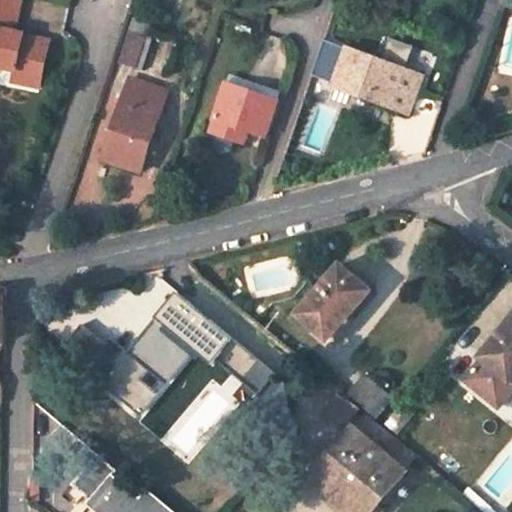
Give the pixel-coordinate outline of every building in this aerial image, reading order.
[(0,0),(0,67),(15,71),(13,81),(39,87),(49,44),(24,38),(24,36),(14,34),(21,0),(0,0)] [(132,28),(148,33),(151,23),(136,18),(132,28)] [(136,68),(148,33),(132,28),(121,63),(136,68)] [(409,113),(423,75),(348,49),(334,87),(409,113)] [(252,81),(230,74),(227,82),(250,89),(252,81)] [(131,79),(104,159),(141,172),(168,91),(131,79)] [(266,137),(278,99),(276,99),(279,90),(252,81),(250,89),(227,82),(210,133),(235,141),(237,134),(246,137),(248,131),(266,137)] [(246,137),(237,134),(235,141),(243,145),(246,137)] [(371,291),(341,266),(299,315),(329,340),(371,291)] [(83,322),(63,347),(140,412),(157,391),(142,377),(150,368),(165,382),(194,347),(215,363),(218,358),(260,394),(278,373),(188,297),(170,301),(119,363),(103,350),(109,343),(83,322)] [(511,383),(511,317),(479,357),(484,361),(467,381),(499,409),(511,393),(511,385),(511,383)] [(395,397),(367,374),(349,395),(378,418),(395,397)] [(287,383),(270,403),(290,418),(287,383)] [(228,403),(213,390),(171,439),(187,453),(228,403)] [(418,412),(406,402),(386,426),(398,435),(418,412)] [(355,511),(369,511),(392,487),(390,486),(404,470),(382,452),(370,442),(377,433),(366,423),(358,431),(355,429),(354,432),(352,431),(314,478),(355,511)] [(390,443),(377,433),(370,442),(382,452),(390,443)] [(97,454),(71,484),(90,500),(87,503),(97,511),(175,511),(148,489),(141,497),(113,474),(117,469),(97,454)]
